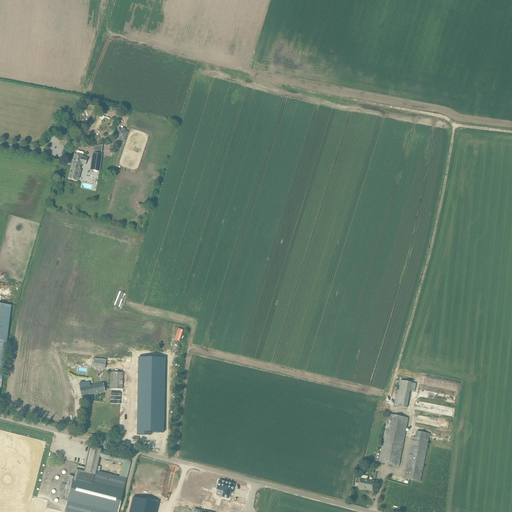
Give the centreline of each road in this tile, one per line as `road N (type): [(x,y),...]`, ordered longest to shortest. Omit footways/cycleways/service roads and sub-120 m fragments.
road 1 (unclassified): [(370,511),(0,415)]
road 2 (track): [(389,406),(454,125)]
